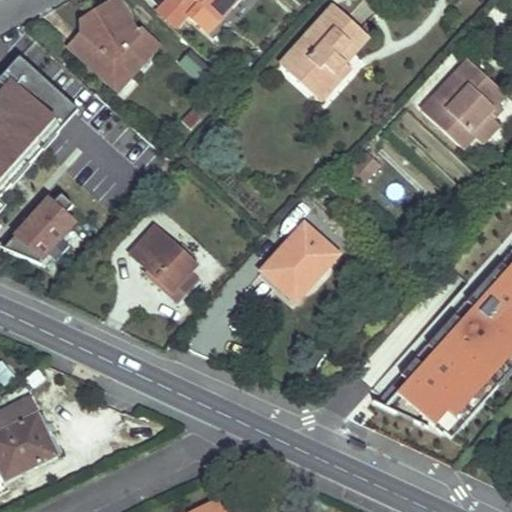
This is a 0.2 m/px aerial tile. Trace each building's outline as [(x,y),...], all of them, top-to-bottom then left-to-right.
[(171,0),(189,16),(199,5),(219,24),(241,0),(171,0)] [(132,40),(141,30),(117,2),(109,7),(130,30),(126,34),(132,40)] [(371,36),(337,4),(282,64),(306,86),(314,78),(330,92),(342,80),(337,75),(347,63),(371,36)] [(84,33),(72,47),(117,87),(128,74),(132,77),(161,45),(142,28),(141,30),(132,40),(126,34),(130,30),(109,7),(83,23),(80,28),(84,33)] [(15,45),(0,61),(0,79),(3,76),(24,53),(15,45)] [(24,53),(3,76),(14,85),(34,63),(24,53)] [(188,53),(177,69),(203,86),(213,70),(188,53)] [(508,94),(471,59),(422,110),(463,149),(475,137),(482,144),(499,126),(494,122),(487,115),(498,103),(508,94)] [(337,75),(342,80),(352,68),(347,63),(337,75)] [(128,74),(117,87),(120,90),(132,77),(128,74)] [(314,78),(306,86),(322,101),(330,92),(314,78)] [(487,115),(494,122),(506,110),(498,103),(487,115)] [(21,142),(0,166),(0,185),(25,206),(55,172),(21,142)] [(362,181),(379,172),(369,155),(352,164),(362,181)] [(38,268),(74,226),(43,199),(7,241),(38,268)] [(339,255),(306,225),(262,273),(277,287),(281,284),(299,299),(339,255)] [(198,266),(157,228),(133,255),(147,268),(159,279),(155,282),(182,307),(202,284),(192,275),(198,266)] [(147,268),(143,272),(155,282),(159,279),(147,268)] [(493,306),(460,276),(414,327),(446,358),(493,306)] [(24,402),(0,415),(6,429),(0,432),(0,467),(6,480),(59,456),(49,435),(42,439),(32,418),(24,402)] [(39,414),(32,418),(42,439),(49,435),(39,414)] [(235,511),(229,497),(197,511),(235,511)]
